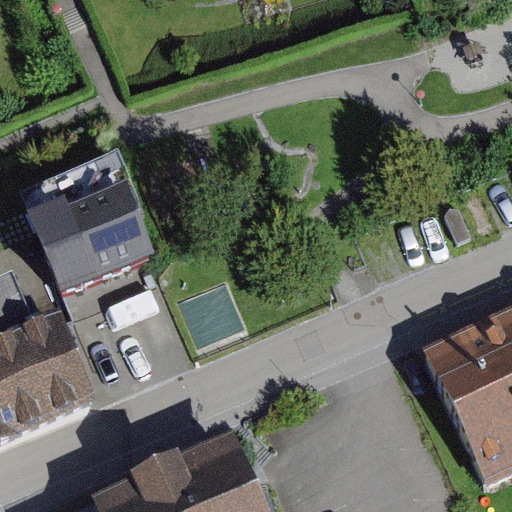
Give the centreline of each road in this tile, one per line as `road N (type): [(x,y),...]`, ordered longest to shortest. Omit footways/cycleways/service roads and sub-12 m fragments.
road 1 (residential): [(353,338),(0,492)]
road 2 (residential): [(429,511),(353,338)]
road 3 (residential): [(511,270),(353,338)]
